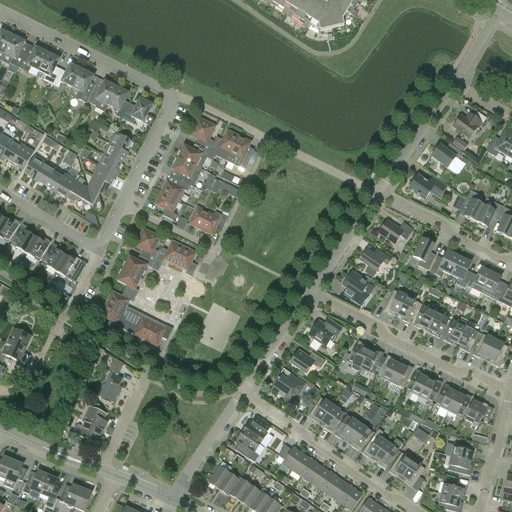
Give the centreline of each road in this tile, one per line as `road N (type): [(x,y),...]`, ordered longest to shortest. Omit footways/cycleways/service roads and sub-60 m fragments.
road 1 (residential): [(120,207),(172,97),(0,10)]
road 2 (residential): [(508,390),(304,295)]
road 3 (residential): [(413,511),(240,391)]
road 4 (residential): [(511,259),(375,193)]
road 5 (residential): [(375,193),(453,83)]
road 6 (residential): [(170,500),(240,391)]
road 7 (residential): [(304,295),(375,193)]
road 8 (residential): [(483,511),(508,390)]
